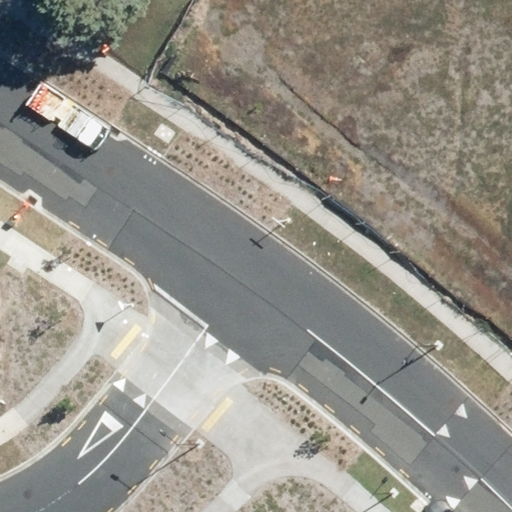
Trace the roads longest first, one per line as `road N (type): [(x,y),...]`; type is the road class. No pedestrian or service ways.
road 1 (residential): [(511,500),(245,278)]
road 2 (residential): [(245,278),(97,465),(32,511)]
road 3 (residential): [(245,278),(0,117)]
